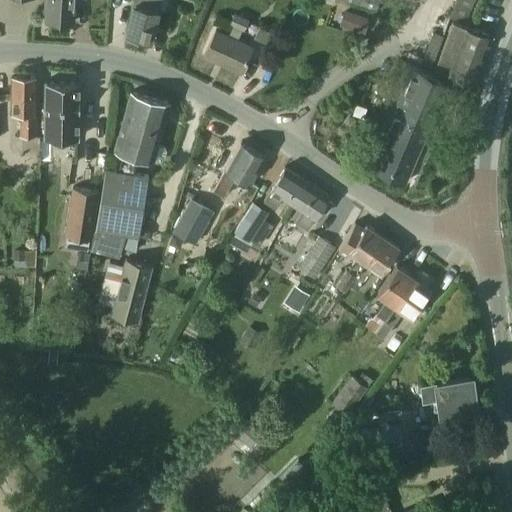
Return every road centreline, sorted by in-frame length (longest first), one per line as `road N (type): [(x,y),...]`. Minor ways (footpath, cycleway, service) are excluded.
road 1 (tertiary): [(0,54),(132,67),(213,100),(419,226),(484,225)]
road 2 (unknown): [(274,137),(412,25),(431,0)]
road 3 (secondary): [(484,225),(487,135),(511,46)]
road 4 (secondary): [(511,404),(484,225)]
